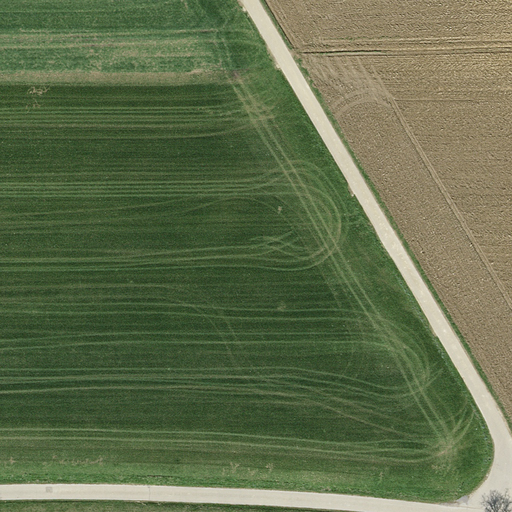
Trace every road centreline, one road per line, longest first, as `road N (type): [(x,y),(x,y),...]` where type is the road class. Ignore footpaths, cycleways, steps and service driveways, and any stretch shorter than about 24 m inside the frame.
road 1 (track): [(511,462),(249,0)]
road 2 (track): [(414,511),(170,494),(0,493)]
